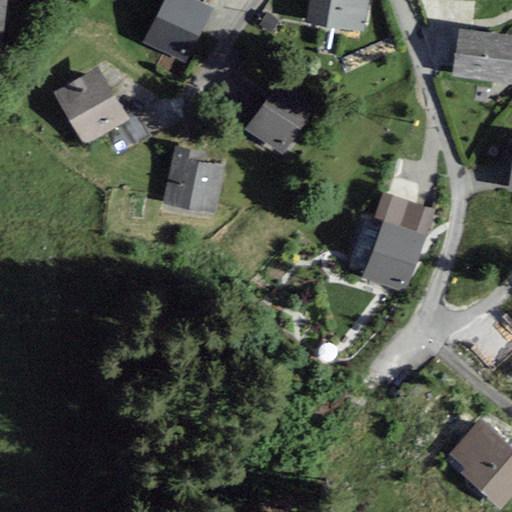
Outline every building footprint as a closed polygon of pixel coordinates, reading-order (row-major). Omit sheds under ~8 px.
[(161,0),(143,39),(185,58),(209,5),(197,0),(161,0)] [(307,0),(304,21),(364,31),(369,0),(307,0)] [(452,74),(511,82),(511,75),(511,34),(459,27),(452,74)] [(54,93),(86,146),(130,120),(98,67),(54,93)] [(245,125),(281,152),(316,104),(279,78),(245,125)] [(168,208),(220,213),(225,164),(205,163),(206,152),(174,149),(168,208)] [(362,280),(407,296),(428,235),(383,219),(362,280)] [(511,434),(493,418),(462,455),(479,470),(475,475),(511,506),(511,434)]
